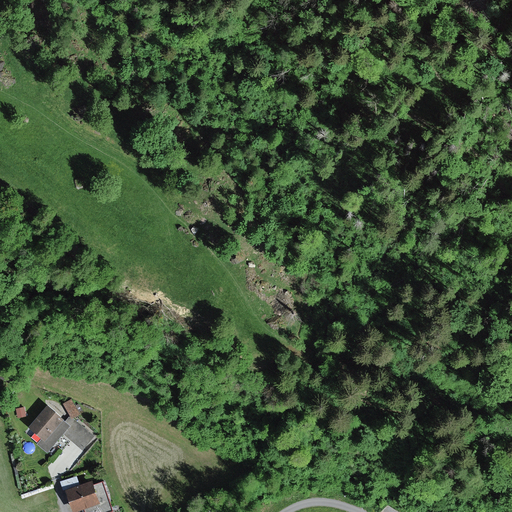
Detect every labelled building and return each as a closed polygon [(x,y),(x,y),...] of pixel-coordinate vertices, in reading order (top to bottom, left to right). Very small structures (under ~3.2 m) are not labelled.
[(71,400),(62,404),(70,418),(71,420),(73,419),(84,413),(79,404),(75,406),(71,400)] [(25,407),(14,409),(15,416),(26,414),(25,407)] [(46,407),(28,429),(41,440),(37,445),(47,454),(63,436),(82,452),(95,437),(73,419),(71,420),(70,418),(65,423),(46,407)] [(76,477),(60,483),(63,491),(79,485),(76,477)] [(92,482),(63,491),(70,511),(79,511),(84,510),(84,511),(112,511),(102,482),(93,485),(92,482)]
